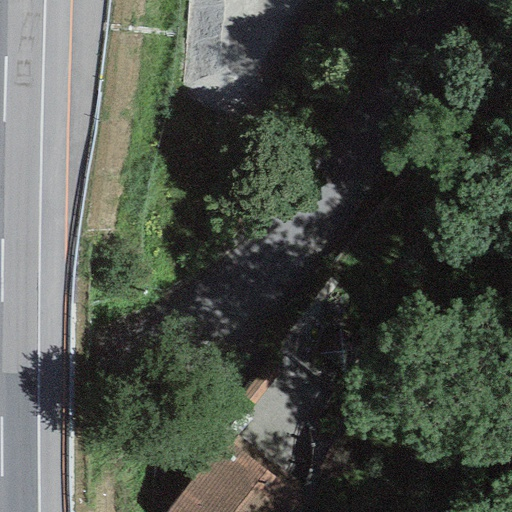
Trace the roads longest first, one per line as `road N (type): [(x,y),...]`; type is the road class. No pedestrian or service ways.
road 1 (residential): [(457,0),(329,197),(294,236),(88,373),(0,417)]
road 2 (motorway): [(0,511),(6,0)]
